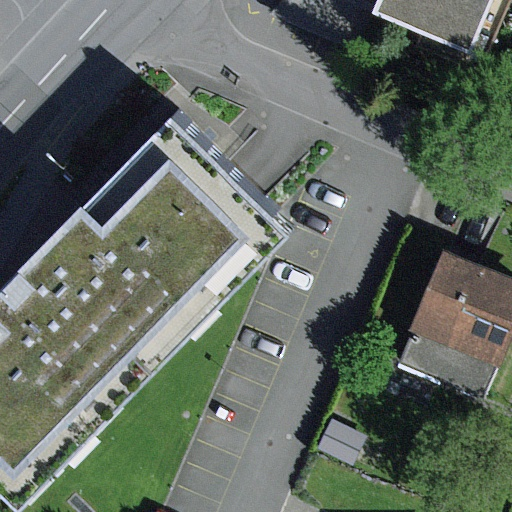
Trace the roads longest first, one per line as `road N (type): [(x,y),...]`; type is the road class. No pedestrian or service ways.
road 1 (residential): [(511,178),(172,29),(112,12)]
road 2 (secondary): [(112,12),(0,138)]
